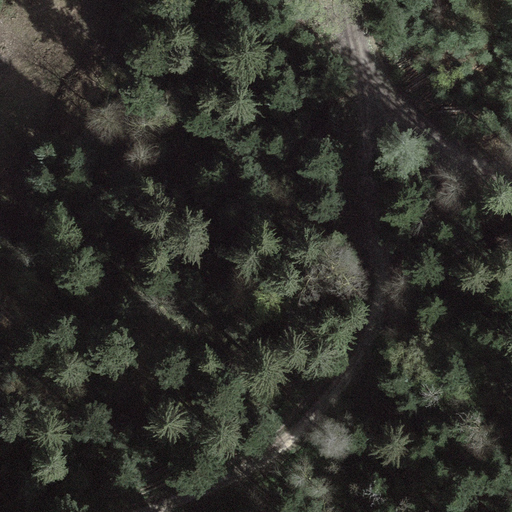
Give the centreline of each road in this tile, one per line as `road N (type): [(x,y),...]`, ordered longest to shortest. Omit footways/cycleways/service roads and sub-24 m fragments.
road 1 (track): [(352,0),(382,261),(366,321),(334,384),(290,436),(236,478),(169,511)]
road 2 (track): [(361,61),(410,124),(459,160),(511,177)]
road 3 (track): [(511,393),(485,364),(373,297)]
